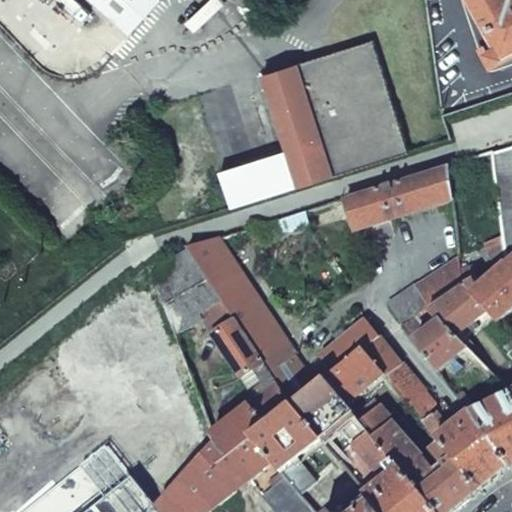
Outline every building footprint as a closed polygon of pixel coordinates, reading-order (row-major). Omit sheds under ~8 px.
[(94,0),(133,34),(163,0),(94,0)] [(511,0),(469,0),(494,43),(484,48),(492,63),(502,58),(503,59),(511,53),(511,0)] [(373,41),(263,76),(298,189),(408,154),(373,41)] [(511,147),(494,153),(509,267),(511,265),(511,147)] [(450,167),(346,199),(357,232),(454,201),(450,167)] [(218,240),(189,249),(237,321),(280,384),(294,406),(315,389),(307,378),(218,240)] [(156,271),(151,273),(176,335),(205,321),(214,335),(237,321),(189,249),(155,268),(156,271)] [(461,261),(389,303),(403,326),(417,343),(443,323),(432,311),(464,289),(462,273),(461,261)] [(476,281),(467,287),(490,313),(500,323),(511,311),(511,265),(509,267),(482,289),(476,281)] [(473,269),(462,273),(464,289),(467,287),(476,281),(473,269)] [(464,289),(432,311),(443,323),(457,338),(490,313),(467,287),(464,289)] [(367,320),(321,356),(326,362),(335,374),(366,350),(381,338),(367,320)] [(237,321),(214,335),(242,378),(256,368),(272,391),(280,384),(237,321)] [(443,323),(417,343),(439,371),(468,349),(457,338),(443,323)] [(381,338),(366,350),(387,375),(426,422),(437,414),(440,411),(426,394),(428,393),(405,363),(403,365),(381,338)] [(180,345),(162,360),(194,400),(199,396),(180,345)] [(335,374),(328,379),(350,406),(387,375),(366,350),(335,374)] [(326,362),(307,378),(315,389),(328,379),(335,374),(326,362)] [(256,368),(242,378),(249,388),(246,410),(253,404),(272,391),(256,368)] [(315,389),(294,406),(323,441),(342,426),(357,414),(350,406),(328,379),(315,389)] [(272,391),(253,404),(269,426),(294,406),(280,384),(272,391)] [(437,414),(426,422),(443,444),(481,491),(500,477),(508,472),(511,470),(511,396),(511,397),(471,414),(451,430),(437,414)] [(246,410),(214,435),(218,445),(213,448),(207,456),(217,468),(255,438),(269,426),(253,404),(246,410)] [(382,405),(362,421),(401,470),(408,478),(428,462),(382,405)] [(269,426),(255,438),(274,461),(282,470),(283,472),(299,460),(323,441),(294,406),(269,426)] [(401,470),(362,421),(357,414),(342,426),(386,481),(401,470)] [(207,456),(160,507),(163,511),(209,511),(274,461),(255,438),(217,468),(207,456)] [(428,462),(408,478),(435,511),(455,511),(471,499),(481,491),(443,444),(433,451),(450,472),(443,477),(430,461),(428,462)] [(299,460),(283,472),(302,495),(318,482),(299,460)] [(273,489),(264,497),(276,511),(316,511),(302,495),(283,472),(282,470),(269,482),(273,489)] [(373,502),(381,511),(435,511),(408,478),(401,470),(386,481),(367,495),(373,502)] [(163,511),(160,507),(134,477),(90,511),(163,511)] [(381,511),(373,502),(358,511),(381,511)]
